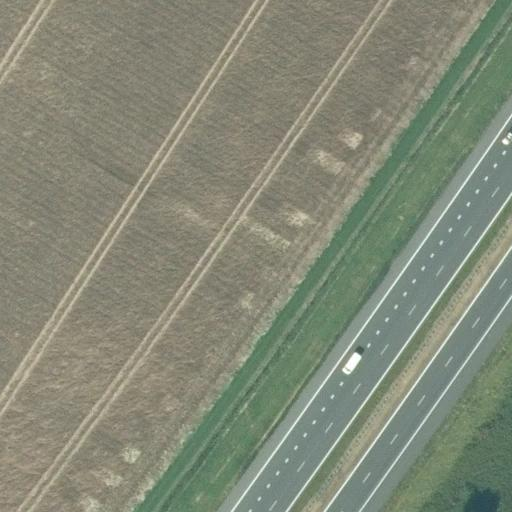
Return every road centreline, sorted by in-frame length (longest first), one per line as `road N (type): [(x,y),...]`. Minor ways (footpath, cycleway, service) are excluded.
road 1 (motorway): [(511,163),(268,511)]
road 2 (motorway): [(341,511),(511,269)]
